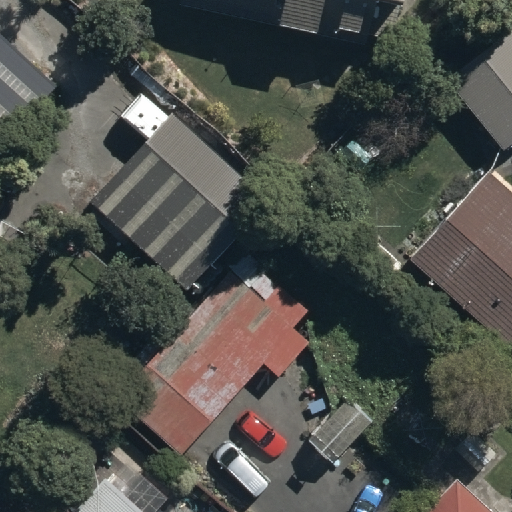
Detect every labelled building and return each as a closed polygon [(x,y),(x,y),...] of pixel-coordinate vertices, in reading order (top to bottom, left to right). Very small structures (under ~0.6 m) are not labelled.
[(341,0),(403,12),(405,0),(341,0)] [(511,30),(444,85),(502,156),(511,147),(511,30)] [(0,148),(55,90),(0,37),(0,148)] [(97,196),(191,281),(249,218),(154,133),(97,196)] [(413,268),(511,357),(511,199),(492,182),(413,268)] [(119,408),(179,462),(265,367),(286,386),(313,356),(292,337),(308,321),(248,266),(119,408)] [(373,425),(347,402),(306,449),(332,471),(373,425)] [(431,511),(497,511),(461,479),(431,511)] [(123,511),(104,494),(87,511),(123,511)]
